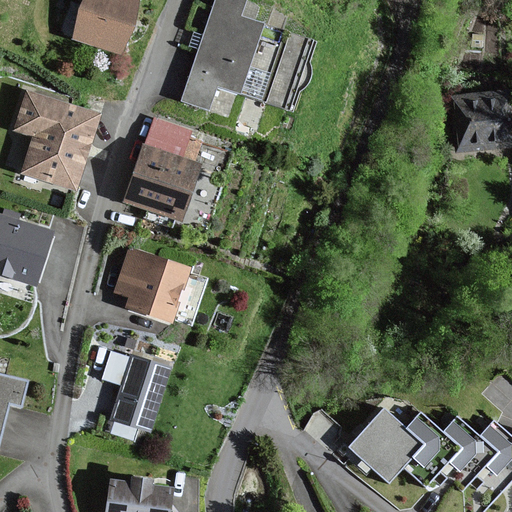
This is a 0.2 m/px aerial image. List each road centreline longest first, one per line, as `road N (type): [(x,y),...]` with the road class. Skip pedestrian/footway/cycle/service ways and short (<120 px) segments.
road 1 (residential): [(178,0),(96,239),(55,444),(58,511)]
road 2 (residential): [(254,407),(355,180),(420,0)]
road 3 (residential): [(386,511),(254,407)]
